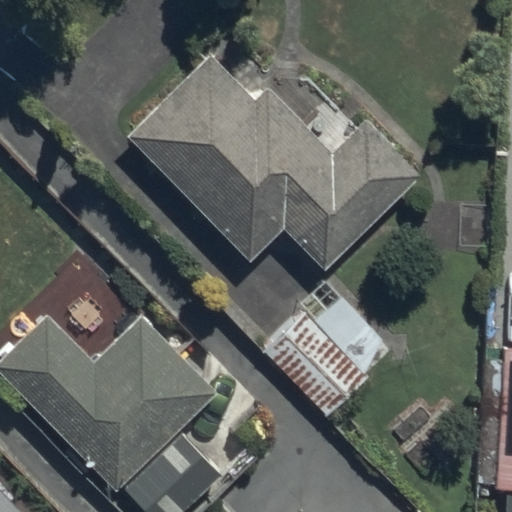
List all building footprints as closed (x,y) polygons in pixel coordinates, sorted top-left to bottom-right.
[(212,58),(128,140),(250,264),(286,229),(322,265),(419,170),(366,117),(333,150),(269,84),(253,99),(212,58)] [(10,181),(0,191),(0,225),(35,258),(62,230),(10,181)] [(362,373),(380,339),(328,286),(262,351),(327,417),(367,378),(362,373)] [(47,315),(0,360),(0,373),(116,491),(120,486),(144,510),(199,456),(176,433),(218,392),(139,313),(92,360),(47,315)] [(511,349),(505,349),(497,488),(511,489),(511,349)] [(0,511),(23,511),(0,488),(0,511)]
